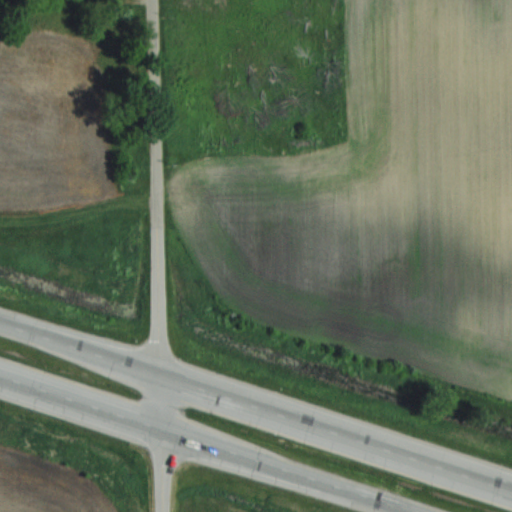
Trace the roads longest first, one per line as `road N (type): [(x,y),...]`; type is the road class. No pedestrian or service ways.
road 1 (trunk): [(511,489),(0,321)]
road 2 (residential): [(162,511),(152,0)]
road 3 (trunk): [(0,374),(420,511)]
